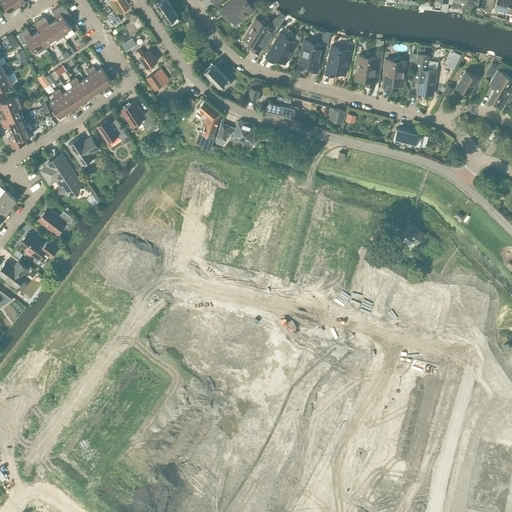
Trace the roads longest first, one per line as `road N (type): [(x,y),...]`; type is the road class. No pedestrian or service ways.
road 1 (unclassified): [(459,183),(406,156),(223,103),(188,72),(138,0)]
road 2 (residential): [(11,511),(30,448),(155,282),(176,277)]
road 3 (residential): [(435,119),(255,68),(223,49),(190,0)]
road 4 (residential): [(8,166),(133,80),(75,0)]
road 5 (residential): [(176,277),(384,329)]
road 6 (residential): [(317,511),(352,442),(384,329)]
road 7 (residential): [(384,329),(461,348),(511,403)]
